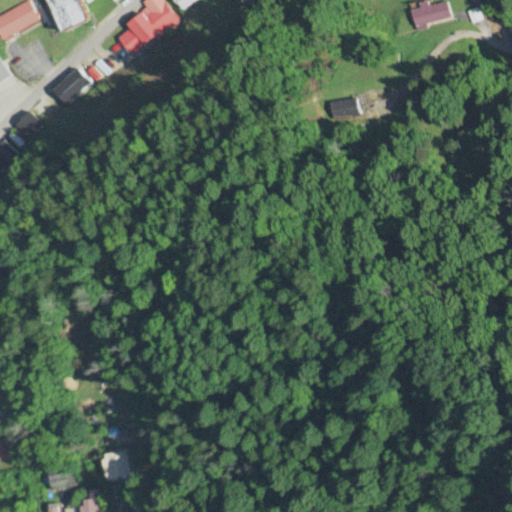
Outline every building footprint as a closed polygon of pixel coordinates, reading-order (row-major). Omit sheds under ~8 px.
[(55,0),(68,32),(92,22),(83,0),(55,0)] [(197,0),(174,0),(182,11),(197,0)] [(454,17),(447,0),(445,0),(412,13),(419,31),(454,17)] [(118,34),(132,56),(180,25),(165,3),(118,34)] [(0,86),(12,78),(0,59),(0,86)] [(70,105),(92,82),(78,68),(55,91),(70,105)] [(18,127),(31,140),(45,127),(31,113),(18,127)] [(0,147),(0,174),(21,159),(8,142),(0,147)] [(0,462),(15,461),(13,442),(0,442),(0,462)] [(105,460),(108,482),(129,479),(126,457),(105,460)] [(49,472),(53,493),(72,489),(68,468),(49,472)] [(88,492),(88,502),(79,502),(79,511),(102,511),(103,492),(88,492)]
